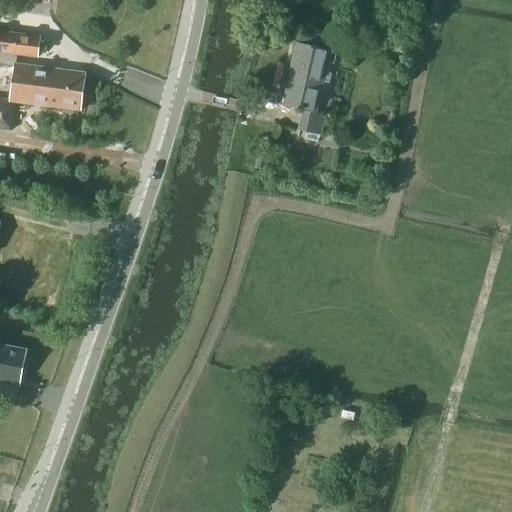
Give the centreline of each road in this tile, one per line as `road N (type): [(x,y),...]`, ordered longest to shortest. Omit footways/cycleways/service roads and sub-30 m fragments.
road 1 (track): [(438,0),(387,226),(256,201),(217,319),(133,511)]
road 2 (unclassified): [(39,511),(174,119),(201,0)]
road 3 (track): [(423,511),(508,216)]
road 4 (track): [(134,240),(0,209)]
